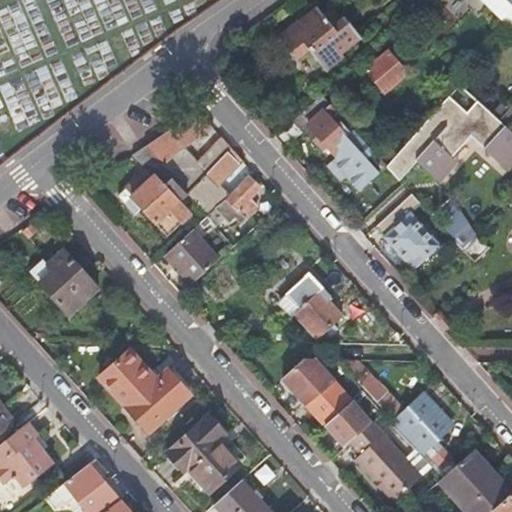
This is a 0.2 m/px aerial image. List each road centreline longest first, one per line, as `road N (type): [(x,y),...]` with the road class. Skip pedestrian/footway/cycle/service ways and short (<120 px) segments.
road 1 (residential): [(511,431),(171,55)]
road 2 (residential): [(30,161),(343,511)]
road 3 (residential): [(167,511),(0,328)]
road 4 (residential): [(30,161),(171,55)]
